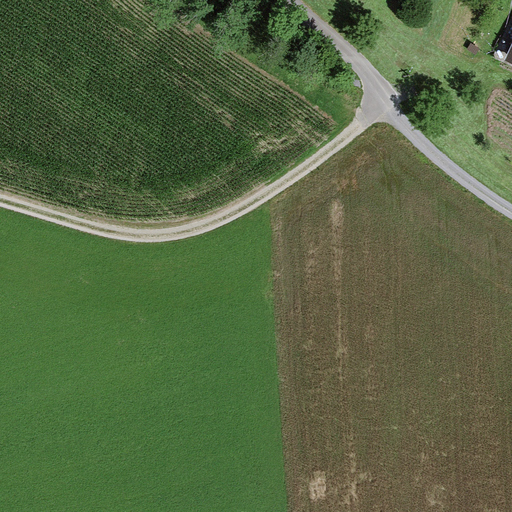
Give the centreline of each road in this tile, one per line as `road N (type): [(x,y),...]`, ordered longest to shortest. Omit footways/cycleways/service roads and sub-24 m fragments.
road 1 (track): [(0,202),(136,239),(188,237),(248,211),(365,122),(378,100),(365,71),(290,0)]
road 2 (track): [(378,100),(427,153),(511,215)]
road 3 (track): [(378,100),(478,71),(511,72)]
